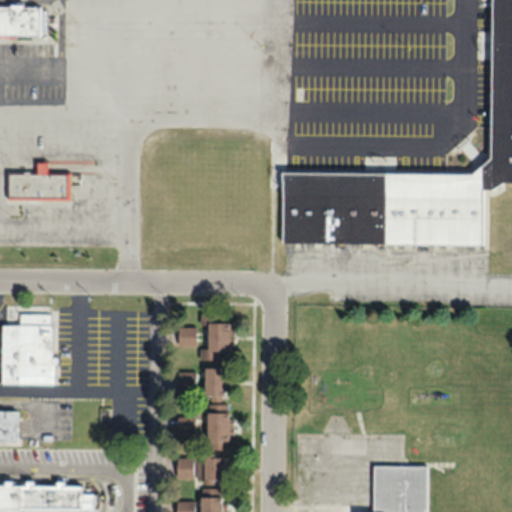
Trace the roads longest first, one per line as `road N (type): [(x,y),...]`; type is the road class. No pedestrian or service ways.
road 1 (residential): [(0,285),(223,286),(265,294),(271,306)]
road 2 (residential): [(273,511),(271,306)]
